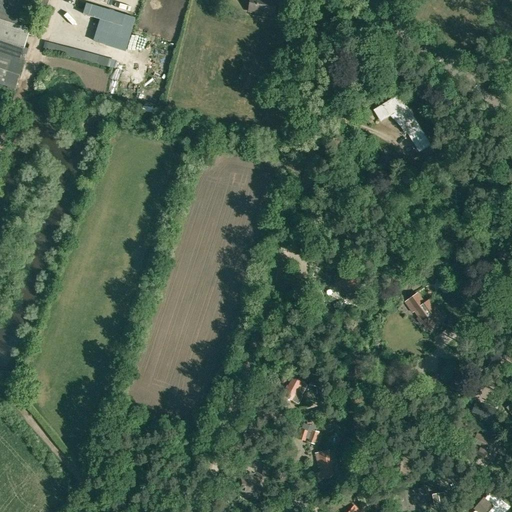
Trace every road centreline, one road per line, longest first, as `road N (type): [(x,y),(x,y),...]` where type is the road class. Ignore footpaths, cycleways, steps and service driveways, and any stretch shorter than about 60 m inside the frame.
road 1 (track): [(197,511),(311,168),(325,0)]
road 2 (unknown): [(234,395),(288,412),(370,396),(419,432)]
road 3 (track): [(0,383),(110,511)]
